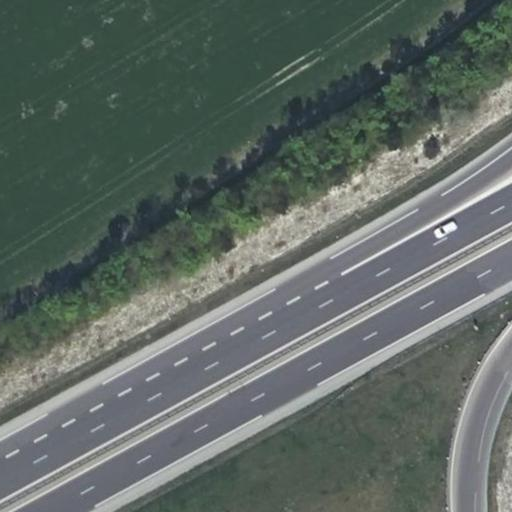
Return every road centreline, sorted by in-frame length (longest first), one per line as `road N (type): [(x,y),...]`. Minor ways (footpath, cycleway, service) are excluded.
road 1 (motorway): [(50,511),(511,260)]
road 2 (motorway): [(323,306),(0,481)]
road 3 (motorway): [(511,160),(323,306)]
road 4 (motorway): [(511,203),(323,306)]
road 5 (motorway): [(460,511),(473,418),(511,343)]
